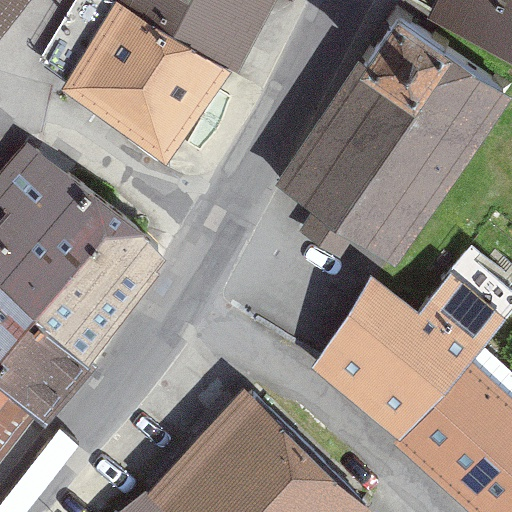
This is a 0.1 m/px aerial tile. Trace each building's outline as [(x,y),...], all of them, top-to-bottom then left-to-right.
[(0,0),(0,38),(32,0),(0,0)] [(239,74),(277,0),(115,0),(117,1),(233,73),(239,74)] [(511,0),(436,0),(428,20),(511,65),(511,0)] [(62,92),(167,167),(233,73),(117,1),(62,92)] [(351,221),(398,252),(511,86),(511,82),(397,4),(281,172),(308,193),(291,222),(334,249),(351,221)] [(0,288),(76,361),(167,261),(28,142),(0,175),(0,207),(5,211),(0,217),(0,288)] [(451,275),(420,314),(372,277),(315,368),(400,443),(471,362),(507,321),(451,275)] [(76,361),(0,288),(0,389),(35,418),(48,428),(93,371),(76,361)] [(400,443),(472,511),(511,511),(511,398),(471,362),(400,443)] [(0,463),(35,418),(0,389),(0,463)] [(372,511),(244,390),(146,496),(164,511),(372,511)] [(164,511),(146,496),(127,511),(164,511)]
